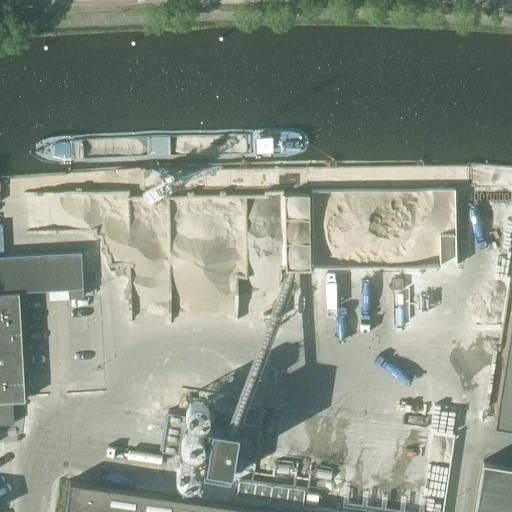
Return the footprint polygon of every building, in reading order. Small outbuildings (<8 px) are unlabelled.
[(83,252),(0,256),(0,424),(15,424),(14,401),(26,400),(20,291),(69,288),(70,298),(86,297),(83,252)] [(511,309),(494,421),(511,424),(511,309)] [(207,400),(196,473),(230,478),(240,405),(207,400)] [(168,410),(162,450),(182,453),(188,413),(168,410)] [(511,511),(511,464),(484,460),(475,511),(511,511)] [(103,511),(107,487),(70,482),(65,511),(103,511)] [(139,511),(143,492),(107,487),(103,511),(139,511)] [(176,511),(179,497),(143,492),(139,511),(176,511)] [(213,511),(214,502),(179,497),(176,511),(213,511)] [(249,511),(250,507),(214,502),(213,511),(249,511)]
